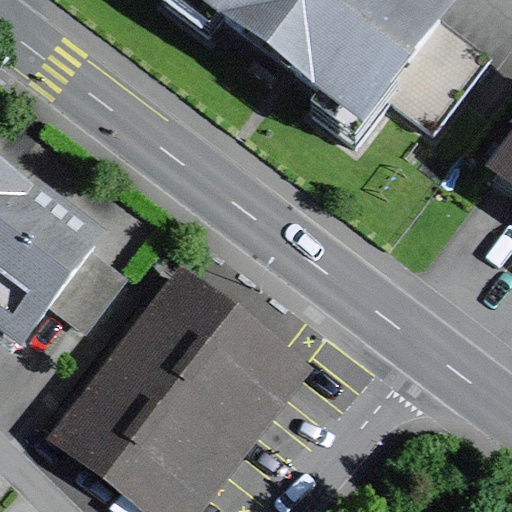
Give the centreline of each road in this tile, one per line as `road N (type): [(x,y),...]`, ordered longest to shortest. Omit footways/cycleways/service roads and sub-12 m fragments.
road 1 (secondary): [(0,25),(428,351)]
road 2 (residential): [(428,351),(298,511)]
